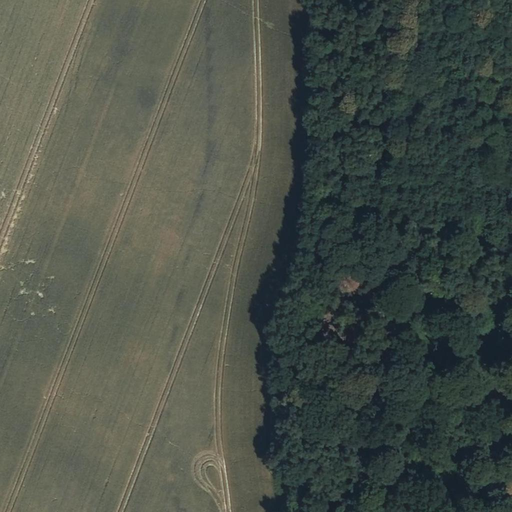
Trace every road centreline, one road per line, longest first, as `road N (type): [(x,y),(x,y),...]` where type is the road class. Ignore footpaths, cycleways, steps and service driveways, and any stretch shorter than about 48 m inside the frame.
road 1 (track): [(382,0),(384,112),(374,169),(350,227),(303,511)]
road 2 (track): [(492,511),(508,0)]
